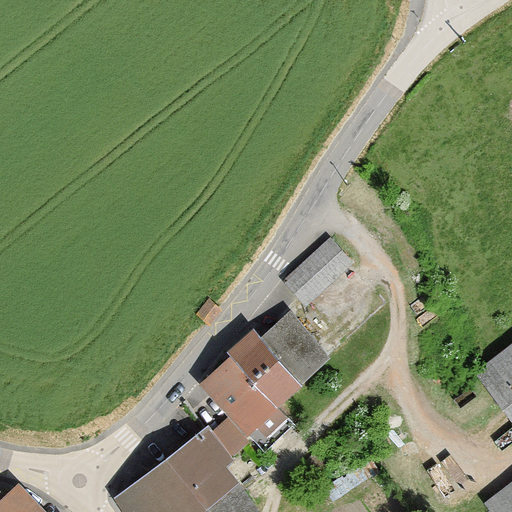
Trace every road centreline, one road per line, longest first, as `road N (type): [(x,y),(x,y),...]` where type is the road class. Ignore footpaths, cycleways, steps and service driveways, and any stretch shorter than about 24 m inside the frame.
road 1 (unclassified): [(80,480),(167,400),(252,296),(393,84),(452,24)]
road 2 (track): [(347,226),(393,282),(402,386),(417,420),(463,458),(511,460)]
road 3 (track): [(398,348),(323,421),(288,466),(269,511)]
